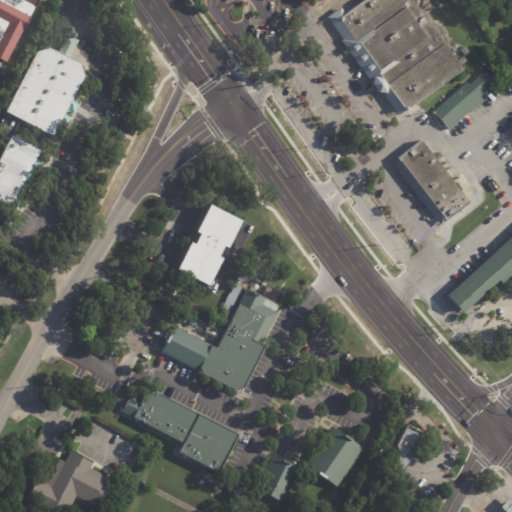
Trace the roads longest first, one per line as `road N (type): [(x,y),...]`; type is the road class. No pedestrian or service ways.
road 1 (tertiary): [(141,181),(0,409)]
road 2 (primary): [(442,379),(283,179)]
road 3 (tertiary): [(180,32),(181,85),(141,181)]
